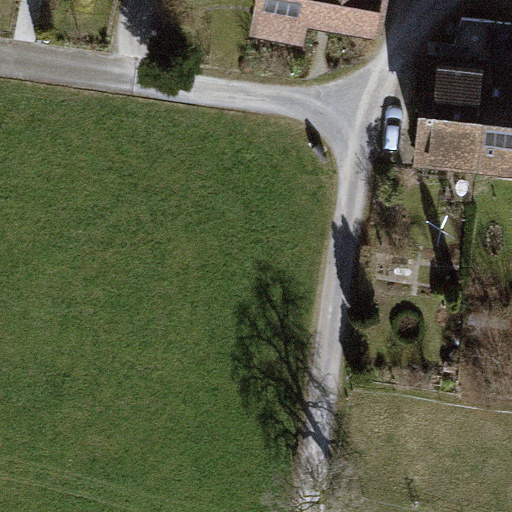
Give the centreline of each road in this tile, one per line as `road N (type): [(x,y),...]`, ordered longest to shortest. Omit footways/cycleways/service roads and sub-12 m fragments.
road 1 (track): [(365,114),(317,511)]
road 2 (track): [(365,114),(0,68)]
road 3 (track): [(452,0),(409,28),(365,114)]
